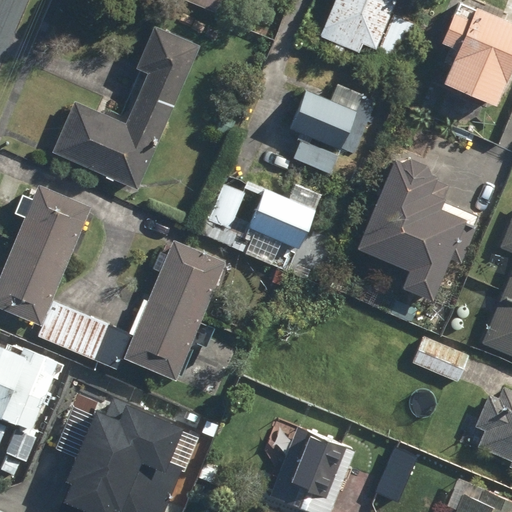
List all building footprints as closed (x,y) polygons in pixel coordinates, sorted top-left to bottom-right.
[(222,0),(186,0),(217,13),(222,0)] [(399,0),(336,0),(322,33),(338,40),(335,47),(345,52),(348,44),(364,51),(368,41),(380,46),(399,0)] [(464,45),(449,78),(503,101),(511,79),(511,14),(483,2),(477,13),(461,6),(447,38),(464,45)] [(382,44),(375,59),(395,67),(416,18),(396,10),(382,44)] [(130,119),(79,97),(57,150),(142,186),(205,41),(160,22),(141,64),(152,69),(130,119)] [(335,98),(308,87),(292,126),(307,132),(297,156),(334,172),(344,147),(356,126),(360,108),(366,95),(340,84),(335,98)] [(400,154),(362,243),(416,266),(408,283),(438,296),(473,215),(447,204),(451,195),(438,189),(444,173),(437,170),(433,160),(415,153),(407,157),(400,154)] [(268,185),(250,226),(302,248),(316,224),(320,207),(326,192),(299,180),(292,195),(268,185)] [(231,258),(178,236),(152,299),(146,297),(133,329),(57,298),(96,204),(42,181),(0,282),(0,304),(43,322),(38,333),(120,366),(125,355),(181,378),(231,258)] [(511,249),(511,275),(485,341),(511,352),(511,224),(503,246),(511,249)] [(473,352),(426,333),(414,361),(461,381),(473,352)] [(24,350),(0,340),(0,412),(36,427),(59,372),(57,371),(62,358),(27,344),(24,350)] [(511,385),(507,384),(502,395),(492,391),(478,424),(489,429),(482,444),(511,456),(511,385)] [(74,478),(60,511),(166,511),(186,464),(174,460),(189,424),(115,394),(109,408),(102,405),(72,477),(74,478)] [(0,449),(10,423),(0,419),(0,449)] [(334,434),(301,424),(280,474),(291,479),(283,498),(317,511),(334,511),(360,448),(334,434)] [(38,439),(13,431),(7,451),(32,459),(38,439)] [(419,455),(399,447),(381,491),(400,499),(419,455)] [(467,491),(458,511),(511,511),(511,495),(488,486),(483,498),(467,491)]
